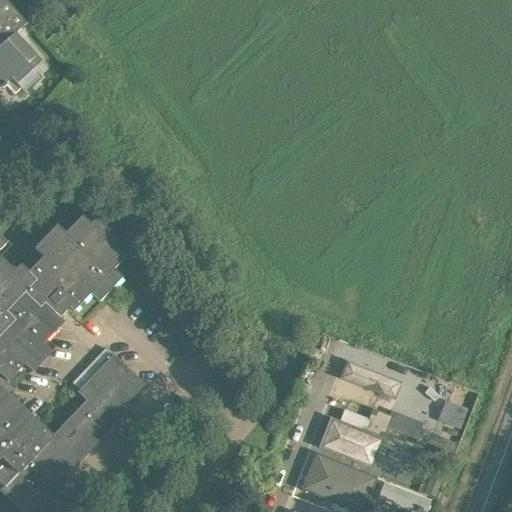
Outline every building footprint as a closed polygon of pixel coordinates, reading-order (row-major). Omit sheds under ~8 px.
[(26,24),(4,0),(0,0),(0,89),(6,84),(14,92),(18,88),(26,96),(28,95),(25,92),(40,79),(27,65),(35,57),(15,35),(26,24)] [(0,483),(4,487),(1,491),(0,491),(0,492),(20,511),(32,511),(35,508),(38,511),(65,511),(69,508),(74,503),(73,502),(81,494),(82,493),(77,489),(77,488),(67,478),(65,477),(64,475),(78,460),(79,460),(80,459),(79,458),(95,442),(96,443),(97,442),(96,441),(111,425),(112,426),(113,424),(128,408),(130,410),(130,409),(132,407),(129,404),(127,403),(126,401),(140,386),(142,388),(144,386),(141,383),(113,356),(112,357),(79,391),(78,392),(77,393),(85,402),(51,438),(32,420),(3,392),(3,393),(0,390),(0,376),(2,378),(2,377),(7,382),(16,373),(21,368),(23,365),(27,369),(28,368),(32,373),(41,364),(42,364),(46,359),(55,350),(50,345),(50,344),(47,341),(53,334),(54,334),(59,329),(58,329),(63,324),(58,320),(66,312),(69,309),(73,313),(74,311),(90,295),(94,299),(98,302),(99,303),(120,281),(121,280),(116,276),(112,272),(127,256),(129,255),(129,254),(105,231),(106,230),(96,220),(90,226),(82,217),(65,235),(56,226),(34,250),(43,258),(28,274),(20,266),(14,273),(0,259),(0,250),(6,245),(5,244),(0,239),(0,483)] [(349,358),(341,376),(395,398),(402,380),(349,358)] [(436,422),(458,431),(467,410),(444,401),(436,422)] [(372,410),(368,420),(387,427),(451,454),(455,443),(421,430),(423,425),(391,412),(389,417),(372,410)] [(344,411),(341,421),(383,438),(387,427),(368,420),(344,411)] [(334,424),(326,444),(373,461),(380,442),(334,424)] [(317,461),(308,483),(363,504),(372,482),(317,461)] [(426,485),(422,483),(418,492),(435,499),(442,481),(430,476),(426,485)]
